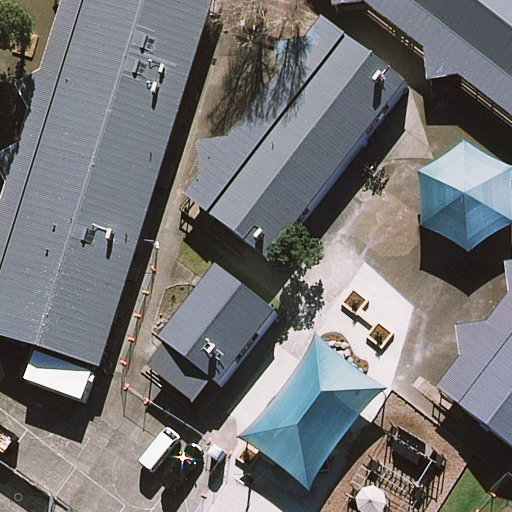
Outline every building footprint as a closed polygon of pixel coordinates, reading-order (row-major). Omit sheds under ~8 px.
[(92,0),(0,297),(0,339),(106,372),(221,0),(92,0)] [(0,297),(92,0),(72,0),(49,78),(22,92),(37,116),(26,152),(0,163),(0,164),(14,190),(0,234),(0,297)] [(511,82),(405,0),(337,0),(338,13),(371,8),(429,54),(434,85),(464,81),(511,117),(511,267),(510,268),(511,282),(511,301),(492,328),(461,331),(465,363),(442,392),(465,410),(511,349),(511,82)] [(511,0),(405,0),(511,82),(511,0)] [(413,88),(329,22),(190,199),(274,264),(413,88)] [(511,163),(493,156),(471,140),(450,160),(426,173),(429,199),(427,223),(452,239),(473,255),(498,237),(511,229),(511,163)] [(281,317),(221,270),(163,342),(223,390),(281,317)] [(390,389),(319,335),(293,385),(245,440),(313,484),(390,389)] [(511,349),(465,410),(511,446),(511,349)] [(285,511),(233,480),(214,511),(285,511)]
